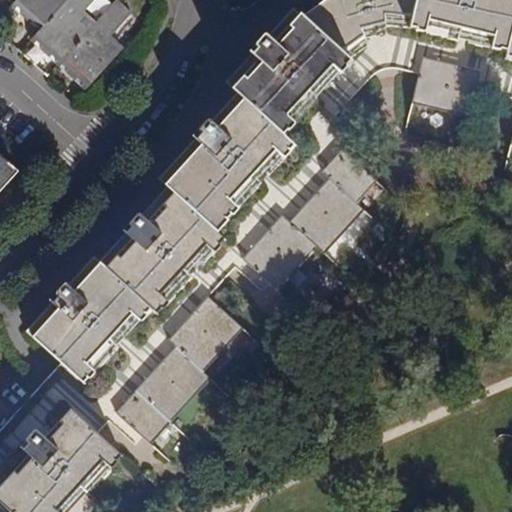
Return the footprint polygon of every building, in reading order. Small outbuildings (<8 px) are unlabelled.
[(16,0),(12,5),(40,30),(67,0),(16,0)] [(67,0),(40,30),(32,39),(59,64),(95,25),(84,13),(95,0),(67,0)] [(97,18),(113,0),(96,0),(88,10),(97,18)] [(511,0),(313,0),(297,11),(338,49),(354,35),(350,27),(376,19),(375,11),(403,13),(401,23),(409,25),(409,26),(416,28),(418,19),(486,35),(484,44),(491,46),(492,44),(499,47),(497,56),(505,57),(504,60),(511,61),(511,0)] [(116,2),(95,25),(59,64),(86,89),(121,49),(109,37),(130,15),(116,2)] [(338,49),(297,11),(291,6),(263,38),(262,36),(260,36),(254,43),(254,45),(255,46),(223,83),(233,92),(206,122),(205,121),(203,121),(196,128),(196,130),(198,132),(154,180),(163,187),(137,217),(136,215),(133,215),(126,224),(125,226),(126,227),(96,262),(90,257),(63,287),(62,286),(60,286),(52,294),(52,297),(53,298),(22,333),(63,370),(80,385),(84,379),(85,380),(91,374),(83,367),(131,314),(139,322),(144,316),(143,315),(148,310),(153,314),(158,309),(160,311),(166,304),(157,296),(205,244),(213,252),(218,247),(217,244),(220,240),(214,233),(224,221),(223,220),(227,214),(229,216),(235,209),(225,201),(269,151),(279,160),(285,153),(283,151),(289,145),(278,135),(284,127),(286,129),(292,123),(282,114),(328,63),(337,72),(343,66),(341,64),(347,57),(338,49)] [(416,61),(414,68),(426,71),(428,64),(416,61)] [(463,119),(473,75),(428,64),(426,71),(414,68),(405,106),(463,119)] [(491,65),(486,86),(498,89),(503,68),(491,65)] [(297,214),(302,220),(293,230),(287,225),(280,217),(250,251),(254,256),(246,264),(274,290),(312,248),(319,255),(359,211),(352,204),(372,181),(339,152),(319,174),(327,181),(297,214)] [(0,190),(17,172),(0,156),(0,190)] [(302,220),(297,214),(287,225),(293,230),(302,220)] [(242,260),(246,264),(254,256),(250,251),(242,260)] [(201,371),(240,327),(208,298),(176,332),(181,337),(174,346),(175,348),(144,383),(149,387),(140,397),(135,392),(114,416),(146,445),(208,377),(201,371)] [(181,337),(176,332),(168,341),(174,346),(181,337)] [(32,434),(42,442),(70,413),(95,437),(114,416),(80,385),(63,370),(0,437),(0,502),(0,503),(0,502),(0,487),(25,461),(16,451),(22,445),(21,441),(29,433),(30,433),(32,434)] [(135,392),(140,397),(149,387),(144,383),(135,392)] [(95,437),(70,413),(42,442),(32,434),(30,433),(29,433),(21,441),(22,445),(16,451),(25,461),(0,487),(0,502),(0,503),(10,511),(52,511),(98,462),(108,471),(114,464),(113,462),(118,457),(95,437)]
